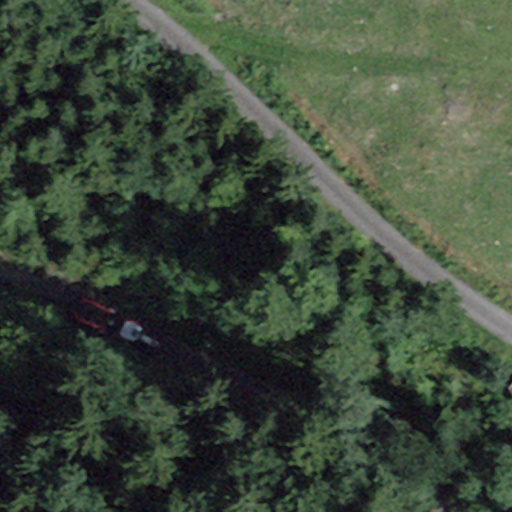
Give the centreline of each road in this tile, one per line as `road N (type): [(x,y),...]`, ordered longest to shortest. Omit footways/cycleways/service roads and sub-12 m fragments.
road 1 (unclassified): [(129,0),(234,88),(419,268),(511,331)]
road 2 (unclassified): [(442,511),(392,459),(349,432),(0,275)]
road 3 (track): [(161,22),(275,52),(463,71)]
